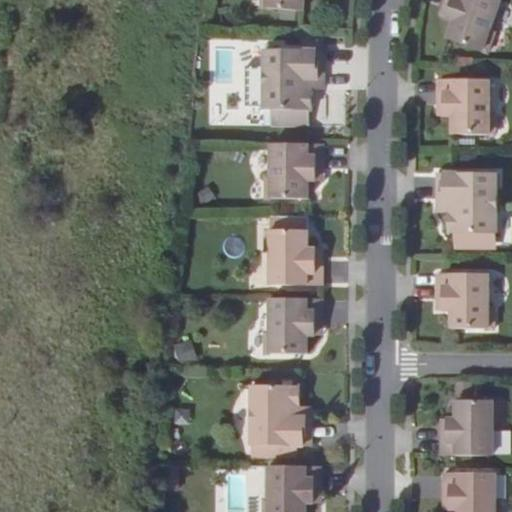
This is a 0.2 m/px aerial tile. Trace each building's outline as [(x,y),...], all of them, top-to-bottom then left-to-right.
[(262,0),(261,7),(303,11),(304,0),(262,0)] [(501,0),(446,0),(443,9),(450,11),(447,19),(454,22),(448,39),(488,53),(495,33),(490,31),(501,0)] [(265,50),(264,110),(312,110),(312,90),(319,90),(319,80),(324,80),(324,50),(265,50)] [(453,116),(453,135),(495,135),(495,114),(490,114),(490,80),(439,80),(438,108),(445,108),(445,116),(453,116)] [(323,172),(323,144),(322,144),(272,144),(271,178),(266,178),(266,199),(308,199),(308,181),(317,181),(317,172),(323,172)] [(488,234),(496,234),(497,174),(438,173),(438,203),(443,203),(443,213),(449,213),(449,233),(452,233),(452,246),(488,247),(488,234)] [(498,215),(497,239),(509,240),(510,216),(498,215)] [(303,230),(303,218),(266,218),(266,230),(303,230)] [(266,230),(266,251),(271,252),(271,285),(322,286),(323,258),(316,258),(316,249),(308,249),(308,231),(303,230),(266,230)] [(497,248),(496,234),(488,234),(488,247),(497,248)] [(451,329),(493,330),(494,308),(489,308),(489,274),(437,274),(437,302),(443,302),(443,310),(451,310),(451,329)] [(322,327),(322,299),(321,299),(304,299),(298,299),(271,299),(271,333),(265,333),(265,354),(307,354),(307,336),(315,336),(315,327),(322,327)] [(177,365),(195,361),(191,342),(172,346),(177,365)] [(252,446),(311,447),(311,417),(306,417),(306,407),(300,407),(300,387),(252,386),(252,446)] [(442,428),(441,456),(447,456),(493,456),(493,422),(498,422),(499,401),(457,401),(456,419),(448,419),(448,428),(442,428)] [(158,467),(159,492),(179,491),(178,467),(158,467)] [(321,495),(321,467),(320,467),(269,467),(269,501),(264,501),(264,511),(306,511),(306,503),(314,504),(314,495),(321,495)] [(451,510),(459,510),(458,511),(500,511),(501,508),(496,507),(496,474),(445,473),(445,501),(451,501),(451,510)]
